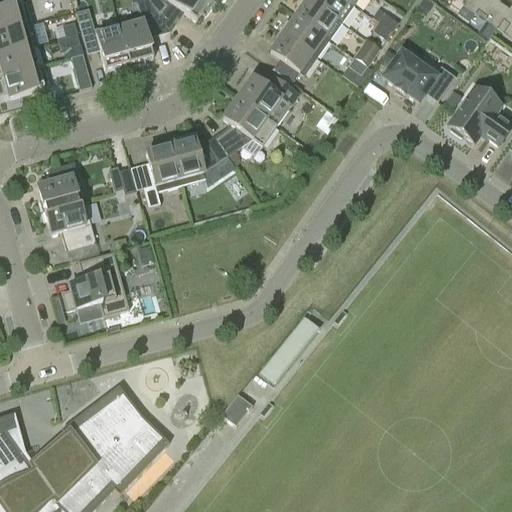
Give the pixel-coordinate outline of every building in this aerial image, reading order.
[(0,37),(31,29),(23,0),(0,0),(0,5),(2,13),(0,13),(0,37)] [(115,28),(129,74),(145,69),(143,65),(152,62),(143,29),(161,24),(146,4),(144,0),(136,0),(138,6),(136,6),(140,21),(115,28)] [(148,0),(146,4),(161,24),(172,9),(195,26),(201,19),(204,21),(213,10),(199,0),(160,0),(160,1),(159,0),(148,0)] [(199,0),(213,10),(219,0),(199,0)] [(303,0),(303,1),(341,28),(353,10),(338,0),(303,0)] [(338,0),(353,10),(360,0),(338,0)] [(456,0),(465,6),(456,18),(469,26),(477,15),(476,14),(486,0),(456,0)] [(486,0),(476,14),(477,15),(486,21),(484,25),(496,34),(503,24),(502,24),(509,14),(508,13),(499,6),(503,0),(486,0)] [(299,14),(294,21),(328,46),(341,28),(303,1),(295,11),(299,14)] [(511,7),(511,9),(508,13),(509,14),(502,24),(503,24),(508,28),(502,38),(511,45),(511,7)] [(384,19),(378,28),(391,37),(397,28),(384,19)] [(328,46),(294,21),(289,28),(285,26),(278,36),(316,63),(328,46)] [(129,74),(115,28),(93,34),(90,23),(78,27),(84,50),(96,47),(104,76),(113,73),(114,78),(129,74)] [(64,42),(76,39),(73,27),(61,30),(64,41),(64,42)] [(385,46),(391,37),(378,28),(372,36),(385,46)] [(37,49),(31,29),(0,37),(0,59),(31,51),(37,49)] [(316,63),(278,36),(270,47),(274,49),(269,57),(278,64),(271,74),(291,88),(298,78),(303,82),(316,63)] [(64,42),(64,41),(56,43),(59,54),(79,49),(76,39),(64,42)] [(0,59),(0,71),(0,72),(2,80),(3,81),(37,72),(36,70),(31,51),(0,59)] [(359,54),(353,63),(366,72),(372,64),(359,54)] [(404,60),(400,57),(381,83),(394,92),(393,94),(404,101),(405,100),(417,109),(424,99),(436,107),(454,82),(440,72),(434,81),(415,68),(418,64),(407,55),(404,60)] [(76,86),(88,82),(82,59),(70,62),(76,86)] [(360,81),(366,72),(353,63),(347,72),(360,81)] [(3,81),(2,80),(1,80),(4,93),(6,93),(8,102),(43,93),(42,91),(48,90),(42,69),(36,70),(37,72),(3,81)] [(242,97),(237,104),(275,131),(300,95),(271,74),(260,90),(251,83),(241,96),(242,97)] [(500,111),(474,92),(447,130),(450,132),(449,134),(461,143),(463,141),(474,148),(481,139),(498,151),(511,132),(494,120),(500,111)] [(260,151),(275,131),(237,104),(232,112),(231,110),(221,124),(230,130),(213,141),(226,161),(251,145),(260,151)] [(177,150),(169,152),(179,190),(203,184),(202,178),(226,161),(213,141),(195,153),(193,144),(177,148),(177,150)] [(155,197),(179,190),(169,152),(160,154),(160,153),(144,157),(147,168),(136,171),(147,212),(159,209),(155,197)] [(77,206),(71,184),(76,182),(72,168),(47,175),(51,188),(37,191),(40,201),(38,201),(42,216),(77,206)] [(113,197),(122,194),(123,199),(135,196),(129,173),(117,176),(116,172),(107,174),(113,197)] [(77,206),(42,216),(46,231),(48,230),(51,240),(60,237),(65,256),(94,248),(82,204),(77,206)] [(127,315),(112,258),(76,268),(76,269),(77,269),(82,286),(68,290),(69,296),(61,298),(66,315),(74,313),(75,315),(98,308),(102,322),(127,315)] [(308,313),(257,376),(271,387),(322,324),(308,313)] [(0,511),(95,511),(113,494),(118,500),(168,448),(143,424),(138,418),(118,391),(60,434),(66,441),(31,467),(28,463),(24,457),(13,418),(9,419),(4,421),(0,422),(0,511)] [(251,411),(237,399),(220,419),(235,431),(251,411)]
